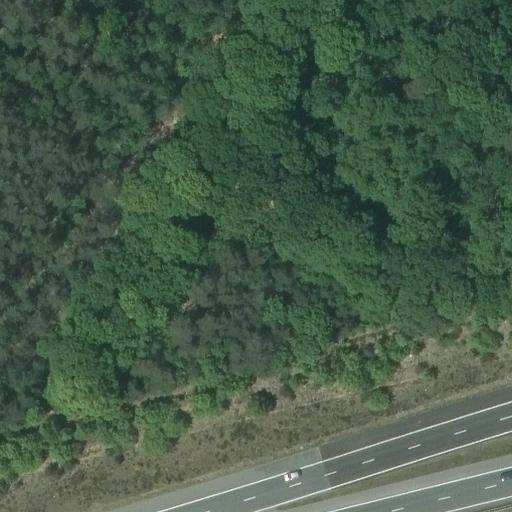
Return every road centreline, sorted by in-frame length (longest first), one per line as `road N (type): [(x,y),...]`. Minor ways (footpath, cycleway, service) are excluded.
road 1 (motorway): [(511,418),(206,511)]
road 2 (motorway): [(511,482),(387,511)]
